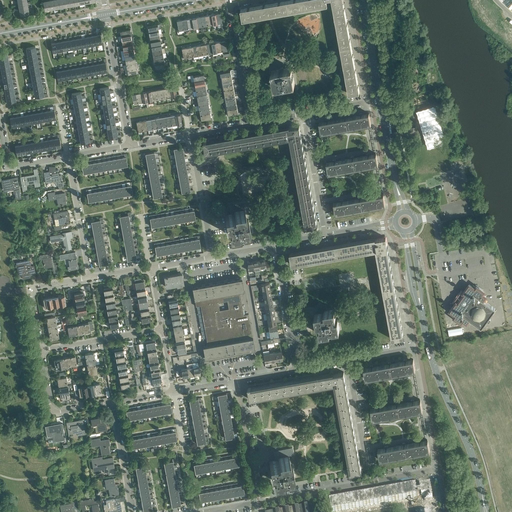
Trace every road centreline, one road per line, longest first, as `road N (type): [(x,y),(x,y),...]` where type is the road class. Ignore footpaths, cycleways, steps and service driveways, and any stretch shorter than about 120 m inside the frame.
road 1 (tertiary): [(483,499),(419,300)]
road 2 (residential): [(302,114),(370,101),(387,225)]
road 3 (tertiary): [(395,182),(363,0)]
road 4 (residential): [(130,144),(106,17)]
road 5 (residential): [(296,370),(274,245)]
road 6 (residential): [(265,375),(240,252)]
road 7 (residential): [(92,278),(68,155)]
road 8 (residential): [(213,257),(189,134)]
road 9 (residential): [(41,352),(30,292),(92,278)]
road 10 (residential): [(325,236),(302,114)]
road 11 (residential): [(206,385),(185,263)]
road 12 (residential): [(41,352),(162,329)]
road 13 (residential): [(370,481),(347,360)]
road 14 (residential): [(439,468),(417,347)]
